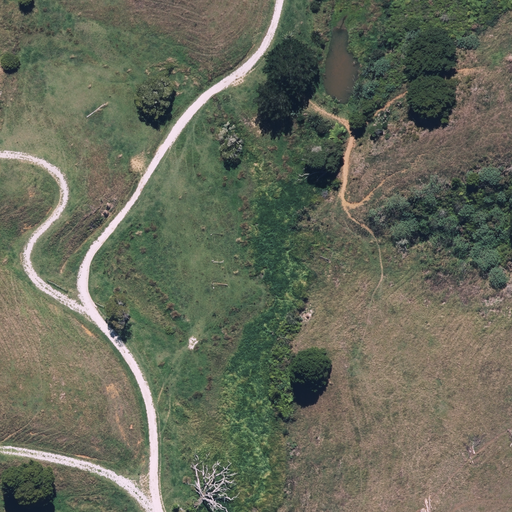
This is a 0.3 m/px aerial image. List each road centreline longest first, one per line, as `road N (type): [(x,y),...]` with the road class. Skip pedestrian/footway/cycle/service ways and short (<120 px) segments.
road 1 (track): [(0,160),(38,165),(62,188),(55,216),(24,250),(24,270),(91,316),(129,358),(157,416),(164,511)]
road 2 (track): [(91,316),(77,283),(82,255),(192,109),(256,55),(280,0)]
